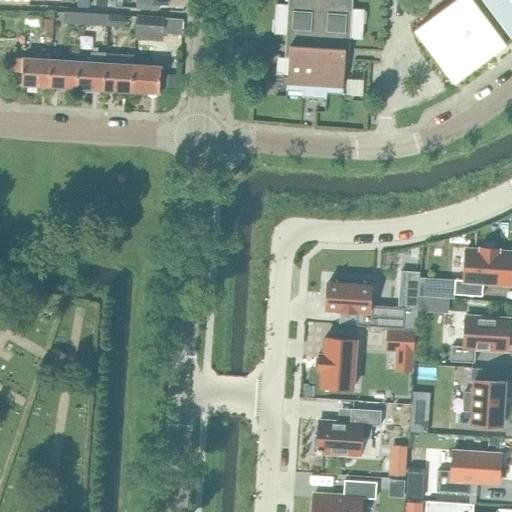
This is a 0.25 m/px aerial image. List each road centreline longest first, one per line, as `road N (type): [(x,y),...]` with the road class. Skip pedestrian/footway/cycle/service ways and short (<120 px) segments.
road 1 (residential): [(270,400),(281,244),(306,230),(432,219),(511,189)]
road 2 (unclassified): [(180,394),(196,136)]
road 3 (residential): [(0,126),(196,136)]
road 4 (residential): [(196,136),(384,149)]
road 5 (residential): [(384,149),(393,0)]
road 6 (residential): [(384,149),(444,135),(511,88)]
road 7 (unclassified): [(196,136),(205,0)]
